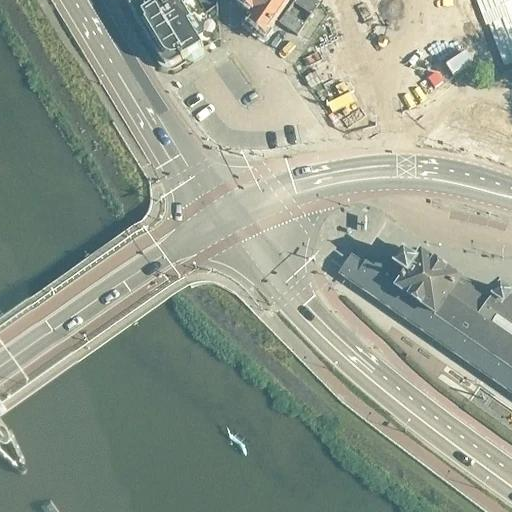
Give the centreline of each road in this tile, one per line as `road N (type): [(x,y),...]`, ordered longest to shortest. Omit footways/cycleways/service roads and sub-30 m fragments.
road 1 (secondary): [(511,481),(424,422),(300,307),(220,216)]
road 2 (tertiary): [(0,372),(220,216)]
road 3 (secondary): [(220,216),(80,0)]
road 4 (tertiary): [(220,216),(321,174),(396,160)]
